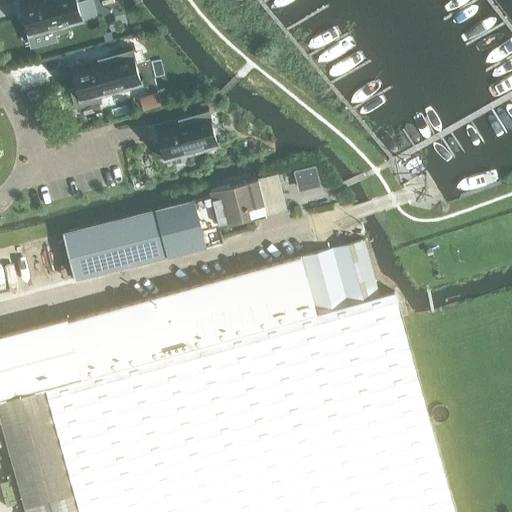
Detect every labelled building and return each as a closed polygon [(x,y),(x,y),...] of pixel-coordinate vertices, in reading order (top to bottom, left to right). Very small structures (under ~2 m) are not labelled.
[(18,0),(14,1),(18,16),(23,14),(31,45),(55,38),(54,33),(67,29),(66,23),(82,18),(77,0),(18,0)] [(123,90),(122,87),(141,82),(132,49),(70,66),(76,87),(70,88),(75,106),(98,100),(97,94),(105,92),(106,95),(123,90)] [(202,150),(201,147),(218,143),(209,110),(150,126),(154,141),(159,140),(164,158),(188,151),(189,154),(202,150)] [(313,165),(293,170),(297,186),(299,191),(320,185),(315,165),(313,165)] [(256,179),(209,192),(217,223),(247,215),(248,219),(267,214),(258,179),(256,179)] [(170,254),(207,245),(195,198),(158,207),(62,230),(73,278),(170,254)] [(0,399),(43,387),(77,511),(454,511),(393,291),(378,295),(363,239),(299,256),(67,320),(66,318),(0,335),(0,399)] [(0,399),(0,423),(24,511),(77,511),(43,387),(0,399)]
